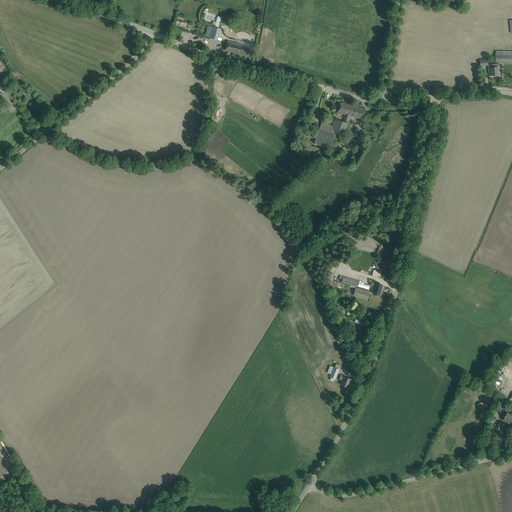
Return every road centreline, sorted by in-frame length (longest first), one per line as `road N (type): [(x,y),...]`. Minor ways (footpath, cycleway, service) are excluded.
road 1 (unclassified): [(309,484),(355,404),(382,335),(436,138),(436,97)]
road 2 (unclassified): [(381,100),(227,63),(145,29)]
road 3 (unclassified): [(309,484),(344,496),(511,453)]
road 4 (unclassified): [(0,165),(134,56),(145,29)]
